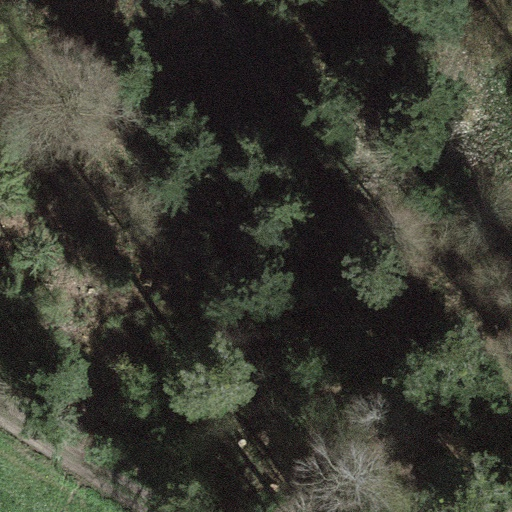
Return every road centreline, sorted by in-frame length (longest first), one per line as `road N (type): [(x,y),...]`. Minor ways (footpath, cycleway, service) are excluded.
road 1 (track): [(471,511),(408,290),(200,0)]
road 2 (track): [(170,511),(0,407)]
